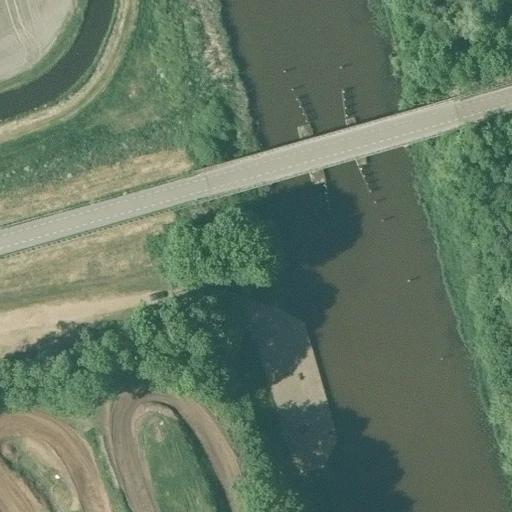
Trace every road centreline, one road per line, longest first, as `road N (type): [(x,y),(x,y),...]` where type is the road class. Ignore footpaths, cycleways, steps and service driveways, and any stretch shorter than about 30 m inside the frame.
road 1 (tertiary): [(0,242),(511,97)]
road 2 (track): [(0,143),(42,126),(98,84),(132,13)]
